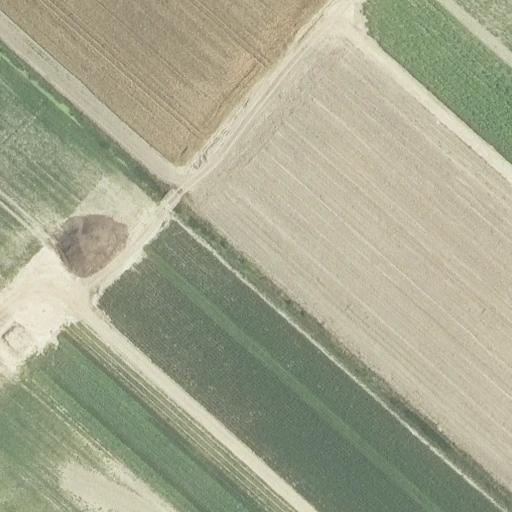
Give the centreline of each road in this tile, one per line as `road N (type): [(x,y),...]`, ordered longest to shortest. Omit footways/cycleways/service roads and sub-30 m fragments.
road 1 (track): [(306,511),(78,306)]
road 2 (track): [(511,176),(347,29)]
